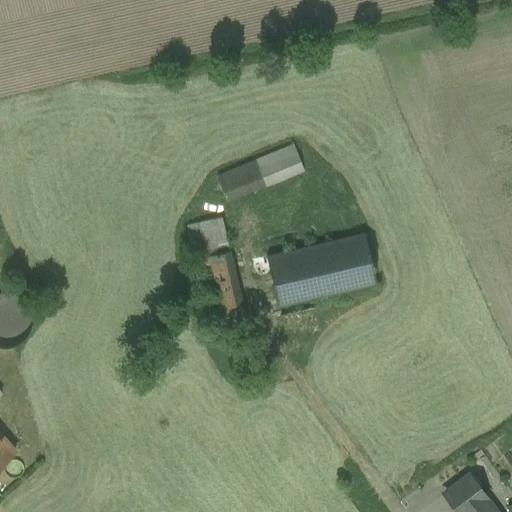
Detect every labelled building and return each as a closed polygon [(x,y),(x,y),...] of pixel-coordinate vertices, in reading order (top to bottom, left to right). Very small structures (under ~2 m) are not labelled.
[(294,145),(217,177),(227,201),(304,170),(294,145)] [(222,217),(200,222),(208,256),(230,251),(222,217)] [(364,233),(313,245),(324,293),(375,281),(364,233)] [(299,234),(263,242),(267,256),(303,248),(299,234)] [(303,248),(267,256),(278,303),(314,295),(324,293),(313,245),(303,248)] [(230,251),(208,256),(210,261),(201,263),(221,345),(251,338),(230,251)] [(14,295),(8,294),(2,294),(0,294),(0,346),(6,348),(14,346),(22,342),(27,337),(31,331),(33,322),(32,315),(29,307),(25,302),(22,299),(18,297),(14,295)] [(314,295),(278,303),(280,315),(317,306),(314,295)] [(260,366),(237,373),(240,384),(263,378),(260,366)] [(0,462),(12,452),(0,438),(0,462)] [(470,475),(445,494),(457,511),(466,511),(486,498),(486,497),(470,475)] [(496,511),(486,498),(466,511),(496,511)]
